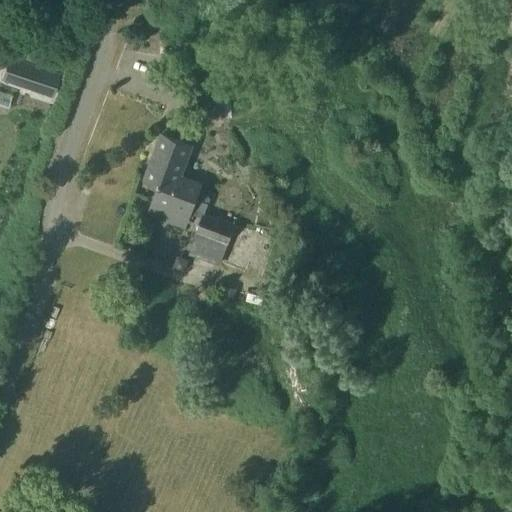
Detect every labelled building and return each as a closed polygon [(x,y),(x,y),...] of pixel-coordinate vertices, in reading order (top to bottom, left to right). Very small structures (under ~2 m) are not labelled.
[(186,2),(153,2),(153,25),(186,25),(186,2)] [(10,56),(2,79),(51,96),(59,73),(10,56)] [(191,213),(202,217),(188,254),(219,265),(235,224),(204,213),(208,202),(197,198),(203,183),(182,175),(193,145),(161,133),(144,179),(158,184),(147,214),(185,228),(191,213)] [(269,157),(236,160),(238,183),(271,180),(269,157)] [(332,256),(295,256),(295,279),(332,280),(332,256)] [(225,287),(222,303),(231,305),(235,289),(225,287)] [(363,326),(324,327),(325,350),(364,349),(363,326)] [(348,459),(347,437),(313,439),(314,462),(348,459)]
